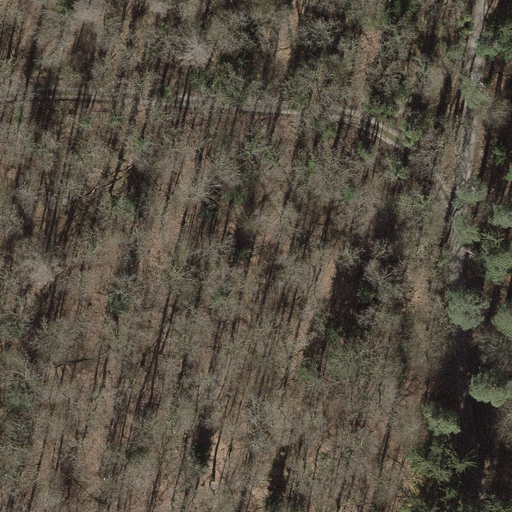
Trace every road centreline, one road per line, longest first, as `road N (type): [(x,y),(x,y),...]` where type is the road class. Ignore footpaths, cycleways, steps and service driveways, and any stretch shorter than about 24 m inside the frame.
road 1 (track): [(476,45),(418,96),(349,110),(167,95),(0,93)]
road 2 (track): [(476,45),(457,223),(460,364),(485,511)]
road 3 (track): [(457,223),(436,180),(349,110)]
